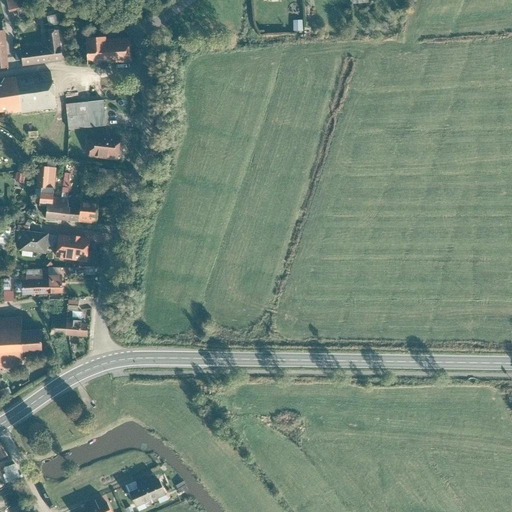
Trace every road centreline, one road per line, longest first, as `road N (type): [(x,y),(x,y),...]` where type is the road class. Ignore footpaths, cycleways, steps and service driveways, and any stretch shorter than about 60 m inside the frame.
road 1 (secondary): [(107,361),(511,363)]
road 2 (residential): [(107,361),(100,328),(106,265),(147,140),(144,73)]
road 3 (residential): [(144,73),(61,68),(0,75)]
road 4 (secondary): [(1,425),(107,361)]
